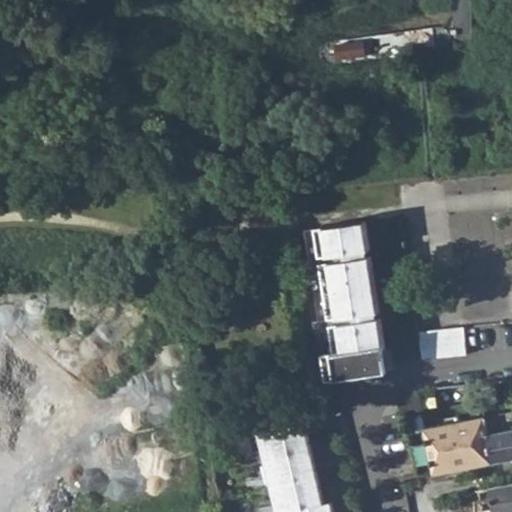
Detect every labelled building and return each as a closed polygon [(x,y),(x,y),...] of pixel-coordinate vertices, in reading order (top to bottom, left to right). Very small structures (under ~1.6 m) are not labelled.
[(319,230),(310,232),(330,376),(389,368),(369,222),(319,230)] [(418,332),(422,359),(469,354),(466,327),(418,332)] [(484,401),(499,399),(497,380),(481,381),(484,401)] [(495,416),(485,417),(494,463),(511,459),(511,409),(494,412),(495,416)] [(494,463),(485,417),(426,428),(435,472),(436,474),(494,463)] [(300,423),(262,432),(281,511),(286,511),(294,510),(294,511),(334,511),(333,500),(320,504),(300,423)] [(511,511),(511,482),(491,486),(491,488),(495,511),(494,511),(511,511)]
